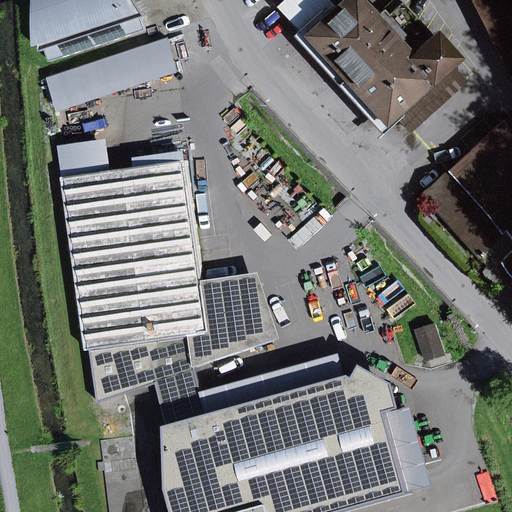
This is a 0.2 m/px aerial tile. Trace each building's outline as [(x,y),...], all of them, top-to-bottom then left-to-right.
[(39,0),(42,52),(47,50),(51,62),(147,31),(143,19),(147,17),(136,0),(39,0)] [(463,83),(446,63),(451,59),(401,3),(382,20),(376,14),(364,0),(357,7),(350,0),(343,0),(332,10),(322,0),(284,0),(275,8),(296,30),(379,121),(392,109),(421,83),(423,84),(427,81),(444,100),(463,83)] [(391,0),(376,14),(382,20),(401,3),(397,0),(391,0)] [(511,0),(474,0),(511,73),(511,0)] [(392,109),(379,121),(296,30),(288,37),(378,136),(395,121),(399,117),(394,110),(392,109)] [(51,79),(61,111),(180,72),(169,40),(51,79)] [(395,121),(407,134),(444,100),(427,81),(423,84),(394,110),(399,117),(395,121)] [(511,135),(500,121),(481,138),(511,171),(511,135)] [(504,287),(511,280),(511,171),(481,138),(443,172),(444,174),(421,194),(504,287)] [(66,178),(113,172),(109,142),(61,149),(66,178)] [(206,286),(188,161),(113,172),(66,178),(64,178),(89,351),(94,350),(192,336),(197,369),(275,342),(267,320),(259,293),(246,285),(206,291),(206,286)] [(267,320),(272,318),(259,278),(206,286),(206,291),(246,285),(259,293),(267,320)] [(418,332),(427,361),(446,355),(436,325),(418,332)] [(94,350),(101,402),(197,372),(197,369),(192,336),(94,350)] [(172,490),(178,511),(350,511),(415,494),(392,413),(406,409),(398,382),(367,365),(360,377),(357,374),(170,427),(172,490)] [(105,471),(110,511),(143,511),(134,437),(101,441),(104,462),(99,463),(100,472),(105,471)]
